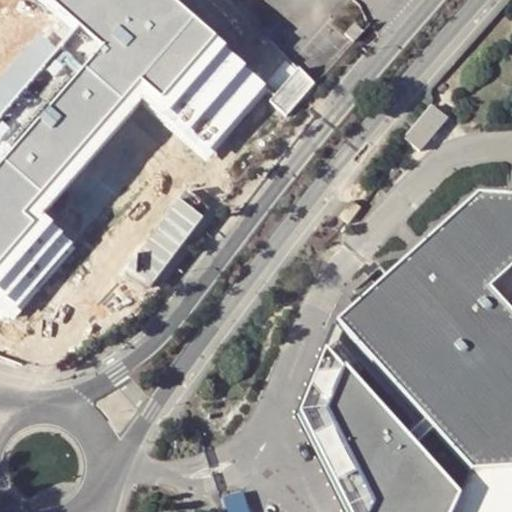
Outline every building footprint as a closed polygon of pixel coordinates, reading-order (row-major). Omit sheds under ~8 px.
[(0,182),(0,325),(9,333),(77,258),(30,216),(143,89),(206,144),(260,83),(165,0),(63,0),(119,49),(0,182)] [(350,33),(340,44),(349,53),(359,42),(350,33)] [(511,511),(511,175),(459,177),(332,312),(409,384),(442,414),(481,451),(458,501),(452,511),(511,511)] [(180,198),(127,258),(152,280),(205,220),(180,198)] [(373,211),(364,204),(352,220),(361,227),(373,211)] [(344,382),(316,424),(331,438),(339,446),(348,460),(353,472),(360,504),(359,511),(411,511),(412,507),(412,503),(411,495),(411,494),(409,482),(408,475),(402,455),(392,434),(382,417),(381,416),(365,399),(344,382)] [(442,414),(409,384),(381,416),(382,417),(392,434),(402,455),(442,414)] [(452,511),(458,501),(409,482),(411,494),(411,495),(412,503),(412,507),(411,511),(452,511)]
